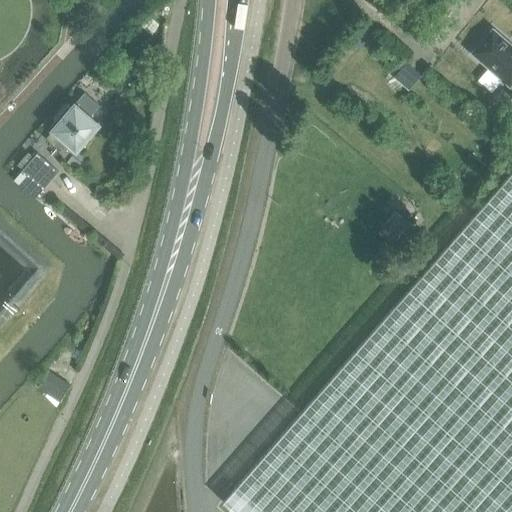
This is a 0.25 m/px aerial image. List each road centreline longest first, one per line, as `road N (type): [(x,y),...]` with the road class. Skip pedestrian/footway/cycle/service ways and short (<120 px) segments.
road 1 (unclassified): [(18,511),(115,287),(180,0)]
road 2 (unclassified): [(198,511),(195,418),(263,161),(295,0)]
road 3 (primary): [(61,511),(138,349),(188,190)]
road 4 (primary): [(188,190),(209,146),(234,0)]
road 5 (primary): [(205,0),(188,190)]
